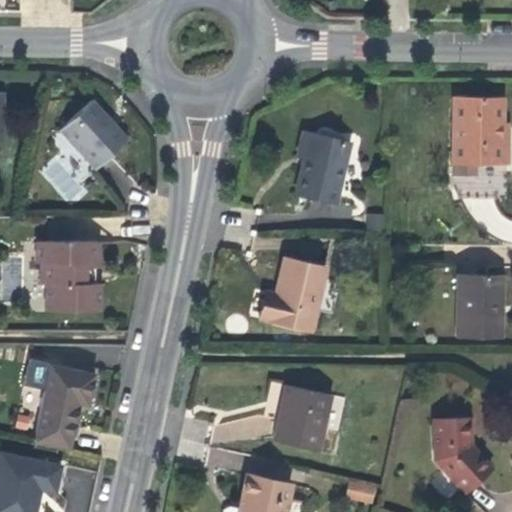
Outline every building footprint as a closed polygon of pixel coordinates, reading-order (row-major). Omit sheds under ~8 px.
[(506,163),(507,140),(502,139),(502,124),(502,98),(452,97),(451,174),(475,174),(476,162),(506,163)] [(126,140),(90,100),(58,129),(95,169),(126,140)] [(348,143),(303,132),(297,155),(304,156),(295,193),(334,202),(348,143)] [(451,174),(451,185),(506,186),(506,163),(476,162),(475,174),(451,174)] [(383,217),(368,217),(367,230),(383,230),(383,217)] [(45,309),(99,310),(99,283),(86,283),(86,266),(94,266),(94,242),(73,242),(67,252),(50,241),(35,241),(35,262),(40,262),(40,283),(45,284),(45,309)] [(67,252),(73,242),(50,241),(67,252)] [(99,283),(99,242),(94,242),(94,266),(86,266),(86,283),(99,283)] [(275,293),(270,292),(264,319),(310,329),(324,267),(283,258),(275,293)] [(501,275),(458,275),(457,336),(500,337),(501,275)] [(264,319),(270,292),(264,291),(258,318),(264,319)] [(43,387),(47,362),(28,358),(23,384),(43,387)] [(50,364),(48,374),(64,378),(68,372),(71,370),(75,370),(50,364)] [(32,442),(68,450),(76,414),(74,414),(76,403),(79,404),(87,406),(95,374),(75,370),(71,370),(68,372),(64,378),(48,374),(32,442)] [(273,440),(317,449),(322,427),(337,430),(344,397),(285,385),(273,440)] [(29,414),(18,411),(15,423),(26,426),(29,414)] [(469,418),(432,419),(434,459),(463,492),(491,468),(470,445),(469,418)] [(55,492),(60,465),(0,452),(0,511),(35,511),(39,496),(34,495),(36,487),(40,488),(55,492)] [(66,466),(60,465),(55,492),(60,493),(66,466)] [(246,475),(238,508),(237,511),(283,511),(290,484),(246,475)] [(373,487),(348,482),(345,496),(369,502),(373,487)]
